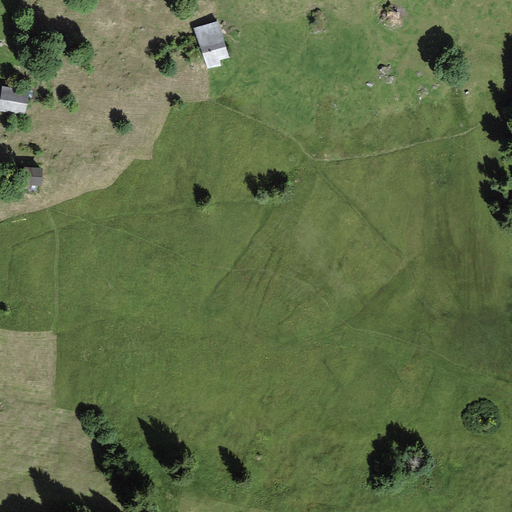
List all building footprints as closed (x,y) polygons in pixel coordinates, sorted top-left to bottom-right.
[(199,46),(221,40),(223,39),(218,22),(194,28),(199,46)] [(216,59),(226,56),(221,40),(199,46),(206,69),(218,66),(216,59)] [(0,109),(3,110),(4,101),(26,105),(29,91),(3,87),(0,102),(0,109)] [(3,110),(24,114),(26,105),(4,101),(3,110)] [(30,187),(30,183),(40,184),(41,169),(26,168),(25,187),(30,187)]
